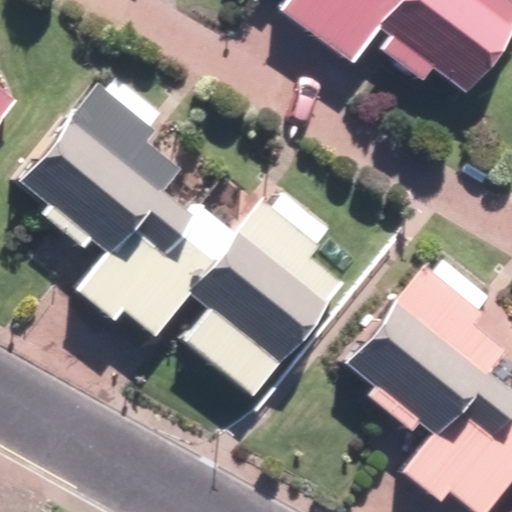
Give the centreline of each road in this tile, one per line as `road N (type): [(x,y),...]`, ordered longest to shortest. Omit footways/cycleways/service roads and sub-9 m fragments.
road 1 (residential): [(97,0),(511,235)]
road 2 (residential): [(0,400),(203,511)]
